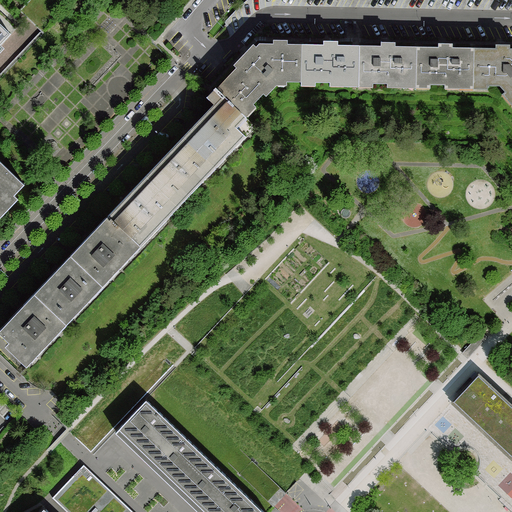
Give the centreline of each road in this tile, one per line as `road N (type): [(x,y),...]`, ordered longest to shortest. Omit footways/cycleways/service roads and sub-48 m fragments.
road 1 (residential): [(204,48),(228,48),(258,19),(285,10),(511,16)]
road 2 (residential): [(204,48),(0,260)]
